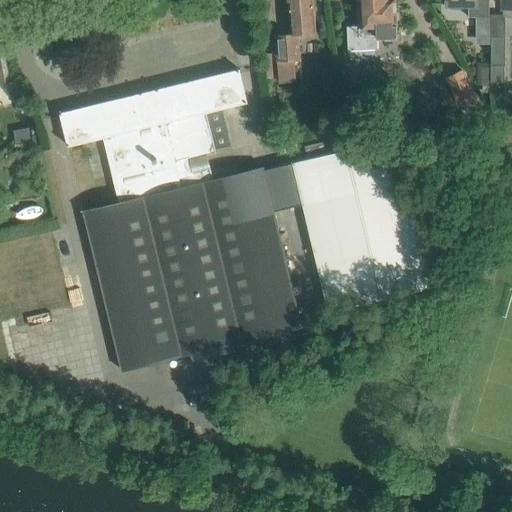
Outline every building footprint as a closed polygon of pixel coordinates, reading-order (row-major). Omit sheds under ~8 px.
[(316,32),(313,0),(288,0),(291,33),(276,34),(278,61),(301,59),(299,33),(316,32)] [(398,35),(396,0),(358,0),(359,24),(347,25),(348,49),(378,47),(378,35),(398,35)] [(490,3),(489,0),(447,0),(448,3),(469,3),(469,15),(490,15),(490,3)] [(511,0),(503,0),(503,16),(511,16),(511,0)] [(505,36),(492,36),(492,66),(492,80),(504,80),(505,36)] [(272,54),(265,54),(267,78),(274,77),(272,54)] [(483,66),(483,84),(492,84),(492,80),(492,66),(483,66)] [(303,325),(270,188),(265,167),(214,180),(211,168),(193,172),(190,158),(217,151),(207,111),(248,102),(240,68),(61,112),(69,145),(104,136),(120,202),(83,210),(122,369),(303,325)] [(462,68),(445,77),(458,104),(476,95),(462,68)] [(377,91),(347,92),(347,110),(377,109),(377,91)] [(436,284),(399,134),(294,161),(331,310),(436,284)] [(323,139),(305,143),(307,151),(325,146),(323,139)]
